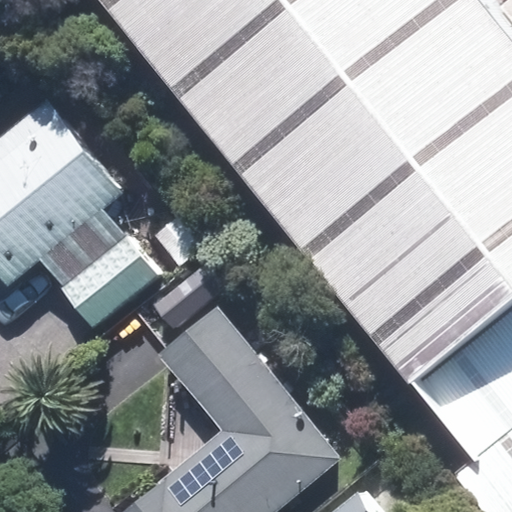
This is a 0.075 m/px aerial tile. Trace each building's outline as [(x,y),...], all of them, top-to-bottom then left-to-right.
[(511,463),(511,3),(509,0),(110,0),(494,478),(511,463)] [(0,68),(35,39),(11,11),(0,19),(0,68)] [(0,146),(0,270),(13,286),(42,262),(99,329),(164,275),(107,208),(126,192),(52,103),(0,146)] [(239,276),(179,212),(157,233),(217,297),(239,276)] [(126,511),(285,511),(349,461),(226,309),(162,360),(223,435),(126,511)] [(511,463),(494,478),(511,500),(511,463)] [(385,511),(370,491),(342,511),(385,511)]
